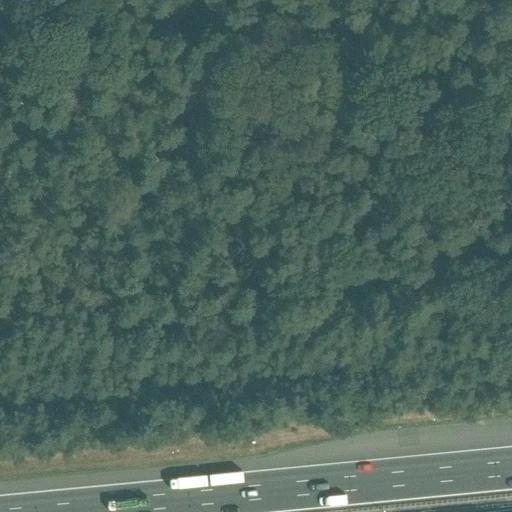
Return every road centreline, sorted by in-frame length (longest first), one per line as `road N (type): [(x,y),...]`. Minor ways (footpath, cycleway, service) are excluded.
road 1 (track): [(511,208),(455,269),(393,302),(157,328),(124,323),(62,291),(0,319)]
road 2 (motorway): [(511,468),(53,511)]
